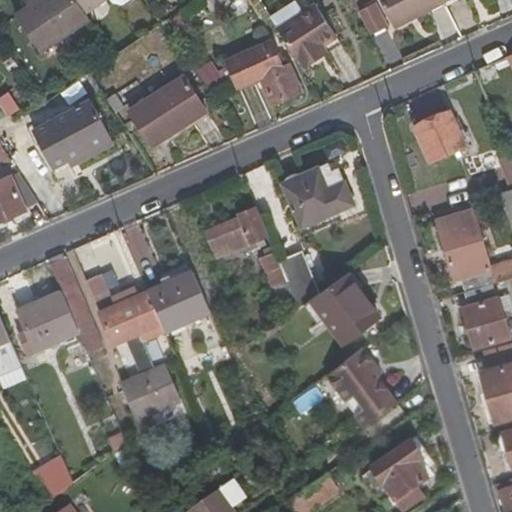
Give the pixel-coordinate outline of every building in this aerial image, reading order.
[(39,53),(85,20),(81,14),(101,0),(20,0),(27,10),(16,18),(39,53)] [(373,0),(383,22),(404,13),(406,19),(438,5),(435,0),(373,0)] [(333,37),(311,5),(274,30),(295,62),(300,70),(318,57),(313,50),(333,37)] [(386,28),(406,19),(404,13),(383,22),(386,28)] [(338,44),(333,37),(313,50),(318,57),(338,44)] [(301,91),(287,63),(281,65),(270,42),(227,60),(237,84),(261,75),(273,103),(301,91)] [(205,84),(222,74),(213,60),(197,70),(205,84)] [(0,98),(8,111),(18,105),(10,92),(0,98)] [(12,132),(0,139),(0,143),(12,162),(13,165),(58,142),(67,160),(111,138),(91,100),(49,123),(45,114),(14,127),(12,132)] [(452,112),(416,125),(429,162),(466,148),(452,112)] [(200,114),(148,138),(156,157),(209,134),(200,114)] [(0,164),(2,167),(12,162),(0,143),(0,164)] [(500,160),(504,171),(511,168),(511,159),(511,156),(500,160)] [(317,170),(326,191),(345,184),(335,162),(317,170)] [(303,226),(353,204),(345,184),(326,191),(317,170),(285,184),(303,226)] [(0,221),(38,204),(18,172),(0,179),(0,221)] [(511,188),(499,193),(511,225),(511,260),(490,267),(474,209),(437,219),(455,280),(462,279),(465,291),(492,283),(508,278),(511,276),(511,188)] [(216,257),(268,235),(257,208),(239,215),(240,218),(206,231),(216,257)] [(260,256),(272,286),(287,281),(279,261),(272,245),(265,248),(267,254),(260,256)] [(318,295),(301,253),(279,261),(287,281),(299,309),(302,307),(318,295)] [(79,331),(88,353),(103,347),(67,258),(65,259),(63,255),(49,261),(63,292),(79,331)] [(147,294),(165,334),(211,314),(194,273),(147,294)] [(341,345),(377,318),(346,275),(318,295),(302,307),(315,326),(324,321),(341,345)] [(143,378),(131,383),(122,387),(136,420),(180,401),(166,368),(154,373),(142,344),(165,334),(147,294),(133,300),(110,310),(107,303),(110,301),(98,276),(86,282),(114,346),(127,340),(143,378)] [(502,312),(499,298),(497,299),(492,283),(465,291),(470,306),(464,308),(475,349),(511,339),(502,312)] [(79,331),(63,292),(17,312),(35,350),(79,331)] [(506,296),(499,298),(502,312),(510,309),(506,296)] [(0,345),(11,340),(0,315),(0,345)] [(488,371),(482,373),(496,422),(511,417),(511,345),(483,355),(488,371)] [(365,424),(397,401),(362,351),(329,375),(365,424)] [(304,411),(322,399),(315,389),(297,401),(304,411)] [(112,454),(127,443),(122,432),(106,439),(112,454)] [(421,496),(414,484),(427,476),(417,459),(422,456),(410,438),(370,465),(375,473),(389,494),(400,510),(421,496)] [(50,500),(74,482),(62,453),(34,474),(50,500)] [(389,494),(375,473),(367,478),(380,500),(389,494)] [(293,511),(306,511),(336,491),(325,475),(286,503),(293,511)] [(511,480),(505,482),(506,488),(500,490),(506,510),(511,507),(511,480)] [(229,511),(217,493),(190,511),(229,511)]
